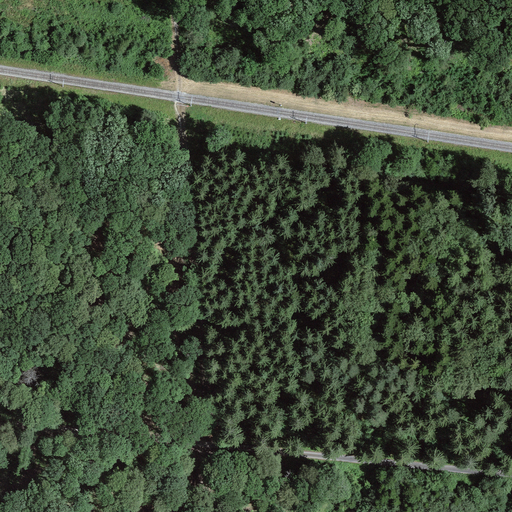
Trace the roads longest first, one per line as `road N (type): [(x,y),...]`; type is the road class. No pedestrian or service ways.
road 1 (track): [(176,0),(206,445)]
road 2 (track): [(511,474),(206,445)]
road 3 (track): [(206,445),(0,425)]
